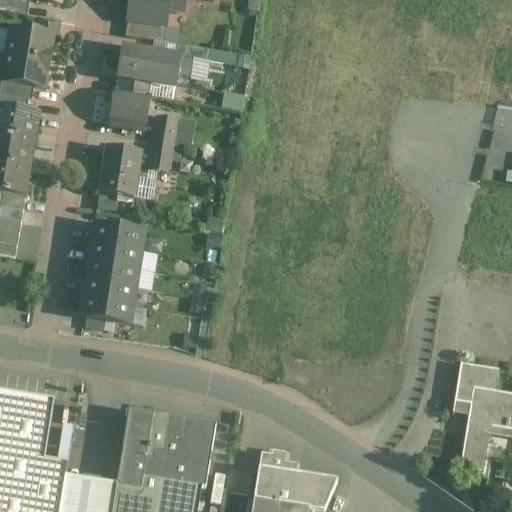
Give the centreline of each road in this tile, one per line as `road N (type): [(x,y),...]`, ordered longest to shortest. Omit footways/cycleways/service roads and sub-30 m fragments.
road 1 (residential): [(474,114),(405,412),(369,466)]
road 2 (residential): [(38,350),(229,386),(369,466)]
road 3 (residential): [(38,350),(96,0)]
